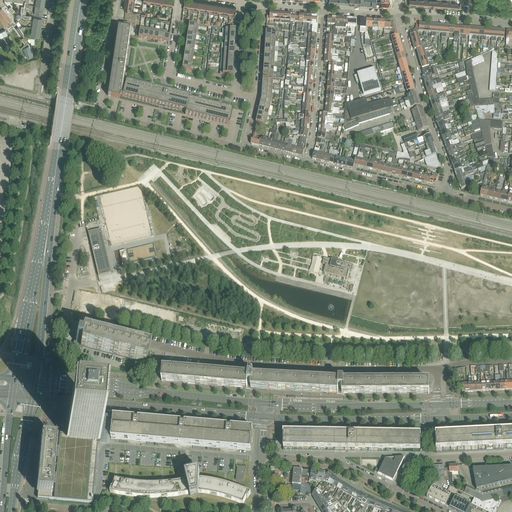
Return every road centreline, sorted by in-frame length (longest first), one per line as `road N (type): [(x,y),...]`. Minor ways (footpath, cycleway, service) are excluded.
road 1 (secondary): [(77,0),(14,379)]
road 2 (secondary): [(36,381),(83,0)]
road 3 (tertiary): [(32,398),(262,416)]
road 4 (residential): [(444,195),(448,172),(399,15)]
road 5 (tertiary): [(262,416),(437,419)]
road 6 (tertiary): [(437,405),(264,403)]
road 7 (residential): [(330,369),(230,362),(160,346)]
road 8 (residential): [(259,458),(103,445)]
road 9 (residential): [(323,9),(305,164)]
road 10 (residential): [(99,113),(244,148)]
road 11 (residential): [(235,93),(168,77),(178,0)]
road 12 (residential): [(280,427),(426,430)]
road 13 (residential): [(305,164),(444,195)]
road 14 (residential): [(396,490),(343,464),(279,455)]
road 15 (unclassified): [(71,288),(81,225),(92,280)]
